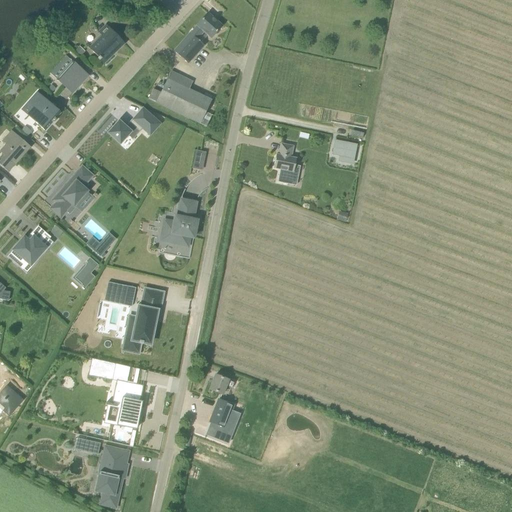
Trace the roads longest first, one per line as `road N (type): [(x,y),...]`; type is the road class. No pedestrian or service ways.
road 1 (unclassified): [(154,511),(238,110),(269,0)]
road 2 (unclassified): [(0,215),(193,0)]
